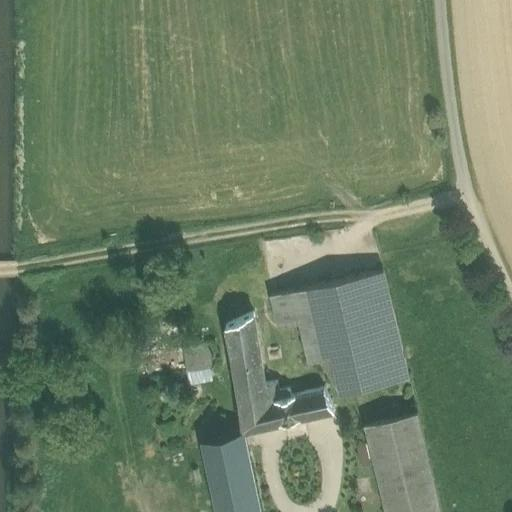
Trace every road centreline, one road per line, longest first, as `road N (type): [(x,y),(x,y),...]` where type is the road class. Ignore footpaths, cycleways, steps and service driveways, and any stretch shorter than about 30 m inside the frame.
road 1 (track): [(0,267),(460,179)]
road 2 (track): [(511,297),(465,201),(434,0)]
